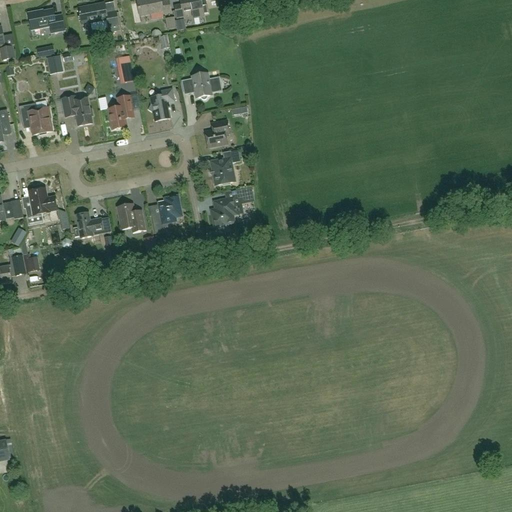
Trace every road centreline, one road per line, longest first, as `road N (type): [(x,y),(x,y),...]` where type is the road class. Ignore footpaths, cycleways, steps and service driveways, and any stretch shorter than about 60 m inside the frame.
road 1 (track): [(0,304),(511,203)]
road 2 (residential): [(72,164),(86,193),(178,177),(190,164),(184,145),(174,142),(81,159)]
